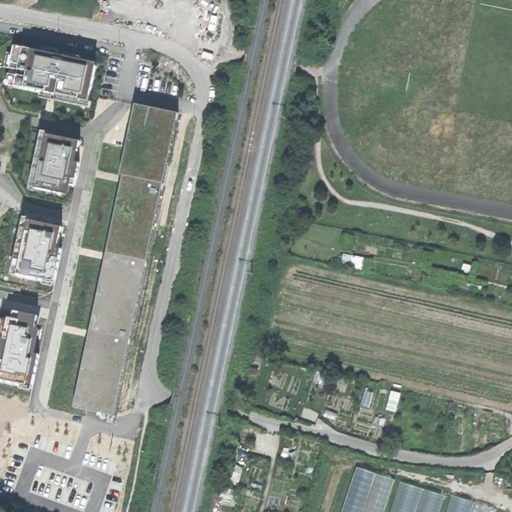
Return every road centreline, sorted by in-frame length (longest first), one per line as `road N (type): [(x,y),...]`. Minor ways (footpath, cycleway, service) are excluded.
road 1 (unclassified): [(511,441),(483,457),(437,462),(169,396),(146,381),(203,116),(191,64)]
road 2 (residential): [(0,10),(133,37),(191,64)]
